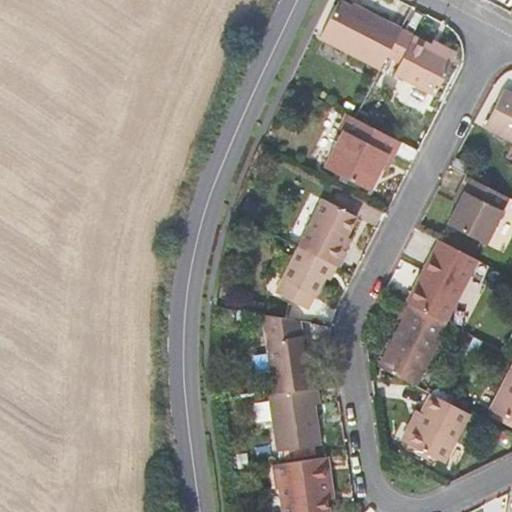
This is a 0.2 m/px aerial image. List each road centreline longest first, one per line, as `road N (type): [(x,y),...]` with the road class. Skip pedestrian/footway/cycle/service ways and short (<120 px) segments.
road 1 (residential): [(511,468),(417,510),(378,498),(346,327),(492,37)]
road 2 (tertiary): [(295,0),(213,186),(193,263),(183,331),(201,511)]
